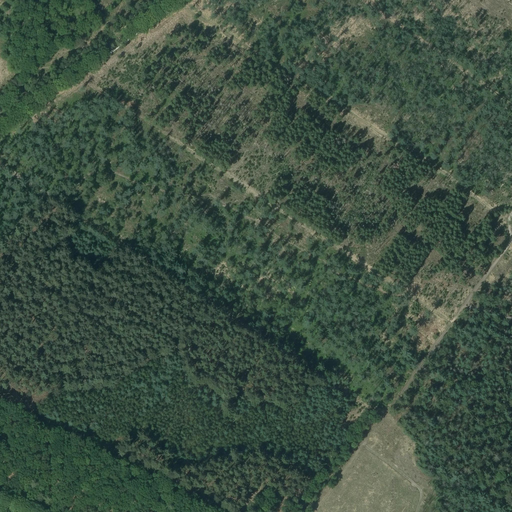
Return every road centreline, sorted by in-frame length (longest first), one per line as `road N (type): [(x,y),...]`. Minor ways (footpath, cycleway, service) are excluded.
road 1 (track): [(487,206),(176,0)]
road 2 (track): [(0,124),(173,0)]
road 3 (track): [(416,511),(418,488),(364,447),(314,511)]
road 4 (track): [(364,447),(450,322)]
